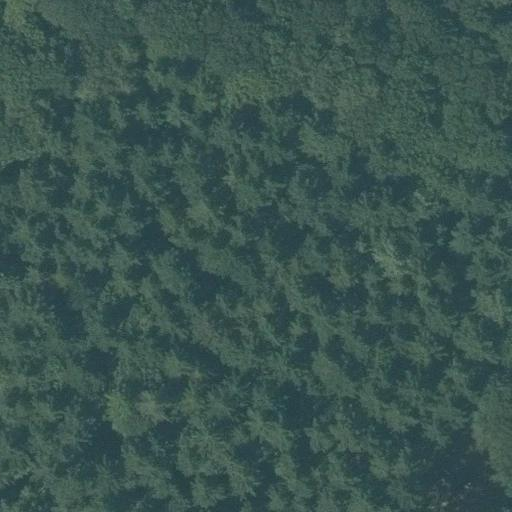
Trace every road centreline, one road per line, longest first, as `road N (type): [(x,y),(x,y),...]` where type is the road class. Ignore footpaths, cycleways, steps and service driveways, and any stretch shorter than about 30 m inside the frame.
road 1 (track): [(56,0),(511,178)]
road 2 (track): [(0,225),(32,70),(21,0)]
